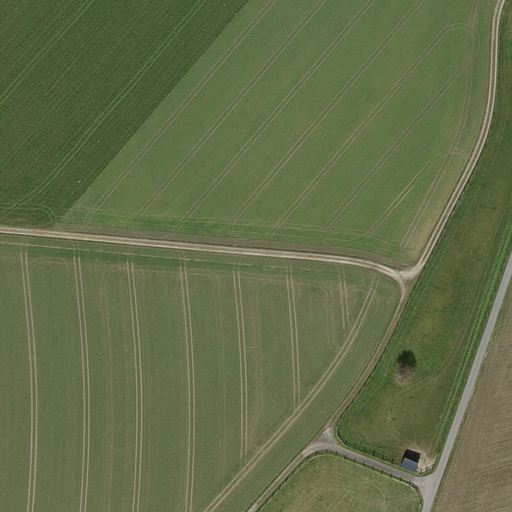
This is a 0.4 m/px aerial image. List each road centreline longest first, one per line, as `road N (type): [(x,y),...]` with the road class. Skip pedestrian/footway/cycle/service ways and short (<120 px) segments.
road 1 (track): [(256,511),(367,372),(474,161),(493,108),(501,0)]
road 2 (track): [(0,226),(340,260),(412,280)]
road 3 (unclassified): [(426,511),(511,258)]
road 4 (track): [(433,489),(318,441)]
